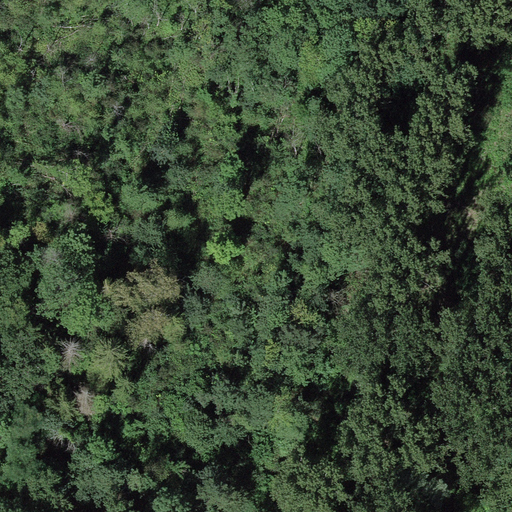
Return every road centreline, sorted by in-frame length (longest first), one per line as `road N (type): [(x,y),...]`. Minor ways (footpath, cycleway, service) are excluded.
road 1 (track): [(0,324),(67,320),(142,215),(301,113),(361,0)]
road 2 (track): [(0,383),(111,511)]
